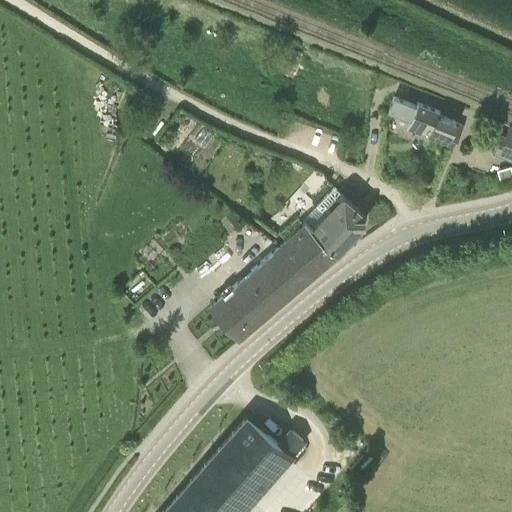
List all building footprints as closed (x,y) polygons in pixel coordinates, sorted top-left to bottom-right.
[(135,25),(132,33),(145,39),(148,32),(135,25)] [(288,60),(283,71),(292,75),(301,54),(302,52),(293,48),(292,50),(292,51),(288,60)] [(394,95),(387,111),(410,120),(407,126),(434,137),(436,131),(456,138),(462,124),(455,121),(455,120),(438,114),(440,110),(417,101),(416,104),(394,95)] [(145,137),(158,120),(145,112),(133,128),(145,137)] [(511,157),(511,126),(509,125),(503,138),(498,136),(493,149),(511,157)] [(363,214),(363,213),(333,185),(320,200),(316,204),(324,211),(309,227),(301,220),(291,230),(320,265),(336,251),(337,251),(338,250),(348,238),(349,238),(350,237),(350,236),(353,233),(355,232),(354,231),(362,223),(363,222),(364,221),(364,219),(363,219),(363,214)] [(241,335),(320,265),(291,230),(211,302),(228,321),(241,335)] [(242,511),(292,455),(290,453),(278,443),(247,416),(246,417),(162,511),(242,511)]
